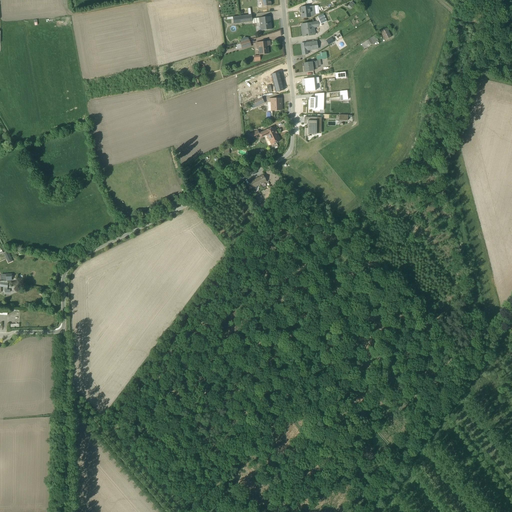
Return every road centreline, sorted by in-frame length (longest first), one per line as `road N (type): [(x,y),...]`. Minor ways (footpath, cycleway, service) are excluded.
road 1 (residential): [(282,0),(290,149),(76,259),(62,281),(62,329),(0,334)]
road 2 (track): [(62,329),(68,511)]
